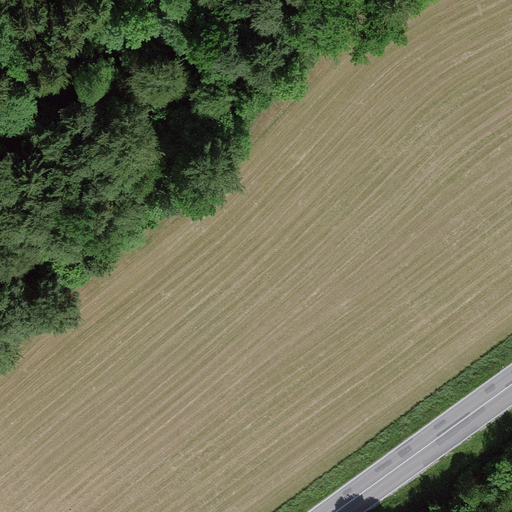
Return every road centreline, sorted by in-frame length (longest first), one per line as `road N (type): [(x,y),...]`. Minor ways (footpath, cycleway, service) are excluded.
road 1 (secondary): [(334,511),(511,383)]
road 2 (track): [(147,0),(54,76),(0,106)]
